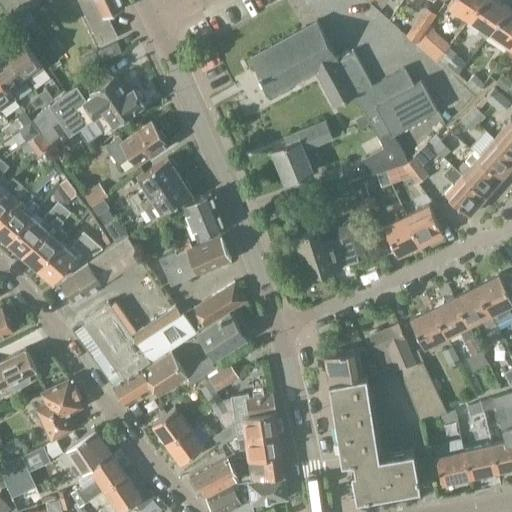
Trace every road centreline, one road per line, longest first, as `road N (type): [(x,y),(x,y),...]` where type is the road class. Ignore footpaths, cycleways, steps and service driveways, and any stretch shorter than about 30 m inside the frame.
road 1 (tertiary): [(281,330),(158,20)]
road 2 (residential): [(200,511),(127,428),(26,287),(0,266)]
road 3 (residential): [(281,330),(511,222)]
road 4 (tertiary): [(312,511),(307,435),(281,330)]
